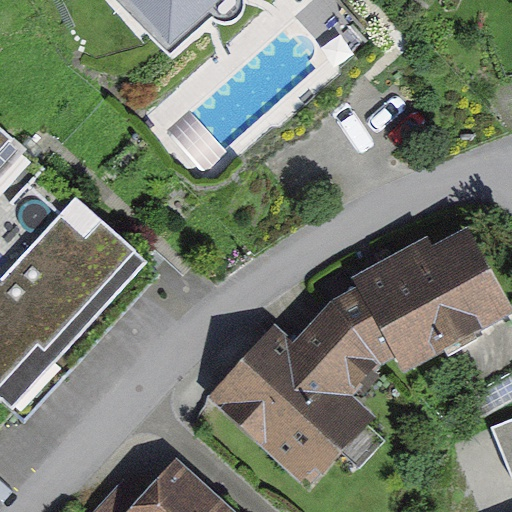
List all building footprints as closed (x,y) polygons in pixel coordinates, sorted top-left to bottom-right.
[(241,0),(129,0),(178,55),(241,0)] [(0,116),(0,381),(25,404),(157,260),(0,116)] [(511,311),(511,300),(470,228),(366,289),(413,369),(511,311)] [(386,350),(336,303),(299,343),(281,327),(218,395),(316,485),(374,422),(345,395),(386,350)] [(511,423),(494,431),(511,474),(511,423)] [(239,511),(186,463),(140,511),(239,511)]
